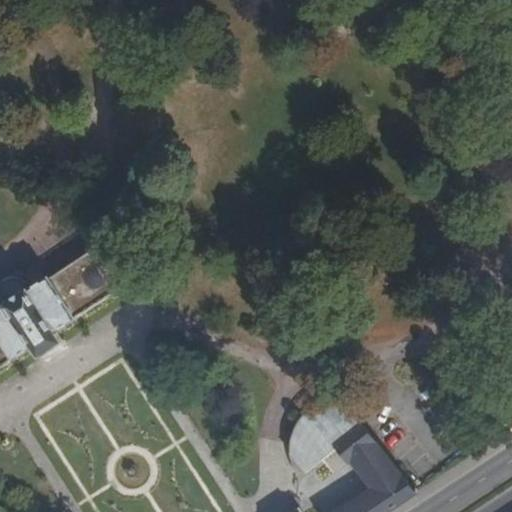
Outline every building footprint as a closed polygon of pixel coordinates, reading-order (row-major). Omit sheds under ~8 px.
[(103,245),(84,258),(110,299),(129,287),(103,245)] [(84,258),(30,292),(8,306),(0,310),(0,369),(34,348),(57,334),(110,299),(84,258)] [(1,291),(2,297),(8,306),(30,292),(25,284),(22,282),(18,279),(12,279),(6,282),(3,286),(1,291)] [(63,343),(57,334),(34,348),(41,358),(63,343)] [(378,494),(350,511),(388,511),(417,494),(343,390),(332,395),(322,402),(314,408),(308,416),(302,426),(299,434),(297,445),(297,454),(308,469),(309,470),(342,447),(351,458),(354,456),(378,494)]
